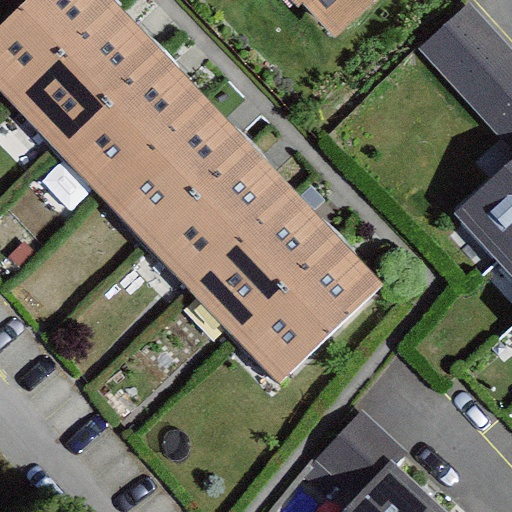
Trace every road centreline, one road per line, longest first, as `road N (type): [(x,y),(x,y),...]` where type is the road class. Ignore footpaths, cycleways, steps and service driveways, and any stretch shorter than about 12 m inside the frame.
road 1 (residential): [(511,508),(401,400)]
road 2 (residential): [(0,395),(84,511)]
